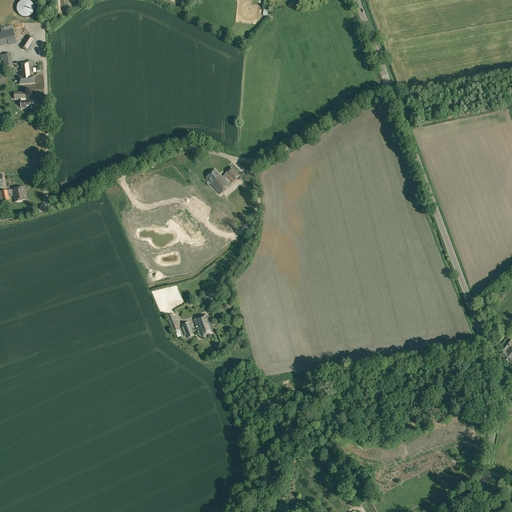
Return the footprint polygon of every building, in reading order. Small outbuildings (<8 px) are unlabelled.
[(17,9),(17,10),(17,11),(18,12),(18,13),(19,14),(20,15),(21,16),(22,17),(23,17),(24,17),(25,17),(26,17),(27,17),(28,17),(29,17),(30,17),(30,16),(31,16),(31,15),(32,15),(33,14),(33,13),(34,12),(34,11),(34,10),(34,9),(34,8),(34,7),(34,6),(34,5),(33,4),(32,3),(32,2),(31,2),(31,1),(30,1),(29,1),(29,0),(28,0),(27,0),(26,0),(24,0),(23,0),(22,1),(21,1),(20,2),(19,3),(19,4),(18,4),(18,5),(17,6),(17,7),(17,8),(17,9)] [(0,32),(0,46),(8,45),(9,46),(16,44),(13,29),(12,25),(1,28),(2,32),(0,32)] [(20,46),(28,52),(36,41),(28,35),(20,46)] [(3,55),(4,67),(12,66),(11,54),(3,55)] [(19,78),(19,85),(34,83),(34,76),(32,76),(31,63),(19,64),(20,77),(19,78)] [(20,99),(21,108),(26,108),(34,108),(33,101),(25,101),(25,99),(26,99),(25,92),(14,92),(14,99),(20,99)] [(211,183),(210,184),(216,190),(220,195),(230,186),(225,180),(227,177),(233,183),(241,175),(232,166),(222,177),(221,175),(220,176),(215,170),(206,178),(211,183)] [(12,189),(15,202),(26,200),(23,187),(12,189)] [(0,191),(0,202),(3,202),(9,200),(7,190),(1,192),(0,191)] [(218,207),(200,195),(196,201),(214,213),(218,207)] [(186,216),(184,210),(176,214),(181,227),(191,223),(189,219),(190,219),(189,215),(186,216)] [(171,230),(177,225),(173,219),(158,230),(161,234),(165,231),(168,235),(172,232),(171,230)] [(212,244),(233,230),(229,223),(207,237),(212,244)] [(203,258),(207,267),(223,260),(220,251),(203,258)] [(167,317),(173,333),(179,330),(173,314),(167,317)] [(194,320),(201,338),(214,333),(207,315),(194,320)] [(186,335),(187,338),(194,336),(189,322),(182,325),(183,327),(182,327),(185,336),(186,335)] [(499,355),(511,365),(511,348),(510,347),(511,344),(511,341),(509,339),(501,350),(502,351),(499,355)]
